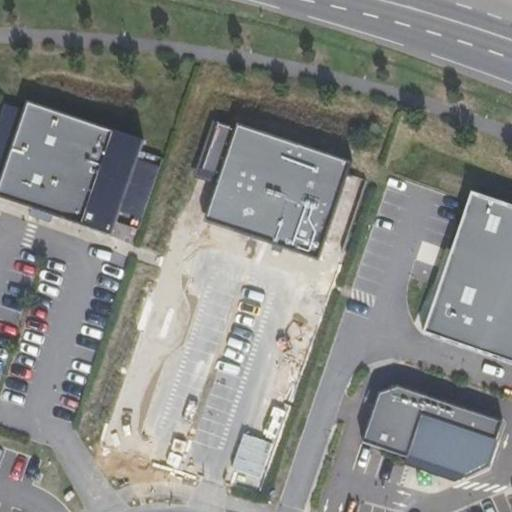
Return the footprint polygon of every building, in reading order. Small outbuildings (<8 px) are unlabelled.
[(0,200),(1,201),(34,102),(27,100),(0,178),(0,200)] [(108,238),(142,139),(34,102),(1,201),(41,215),(39,220),(58,227),(60,221),(108,238)] [(222,180),(238,131),(217,124),(201,173),(222,180)] [(207,226),(318,261),(349,164),(238,128),(238,131),(222,180),(207,226)] [(511,210),(472,197),(470,203),(442,287),(425,337),(511,366),(511,210)] [(379,398),(363,447),(406,461),(405,467),(454,486),(488,468),(501,425),(402,391),(379,398)] [(272,445),(245,436),(234,466),(262,476),(272,445)]
